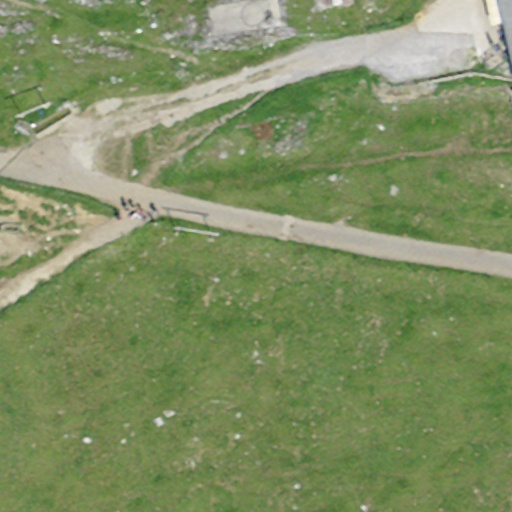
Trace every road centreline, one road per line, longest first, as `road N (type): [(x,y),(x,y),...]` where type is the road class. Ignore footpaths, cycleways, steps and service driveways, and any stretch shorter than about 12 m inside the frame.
road 1 (track): [(511,264),(150,209)]
road 2 (track): [(236,80),(85,137),(91,167),(150,209)]
road 3 (track): [(485,12),(385,49),(236,80)]
road 4 (track): [(150,209),(0,164)]
